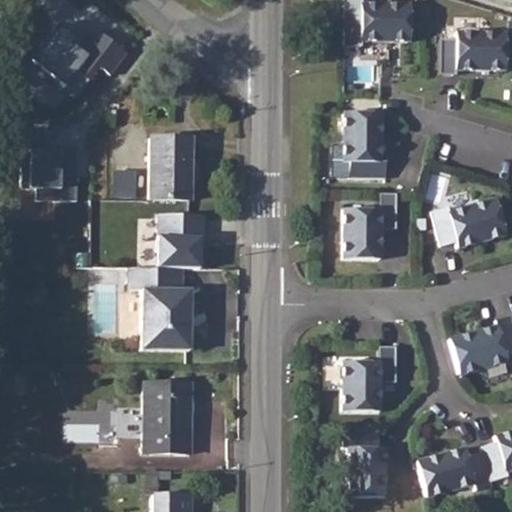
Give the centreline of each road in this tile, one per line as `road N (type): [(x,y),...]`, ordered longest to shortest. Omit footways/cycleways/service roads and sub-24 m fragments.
road 1 (secondary): [(266,72),(265,304)]
road 2 (secondary): [(265,304),(264,511)]
road 3 (residential): [(265,304),(418,304)]
road 4 (residential): [(144,0),(209,49),(266,72)]
